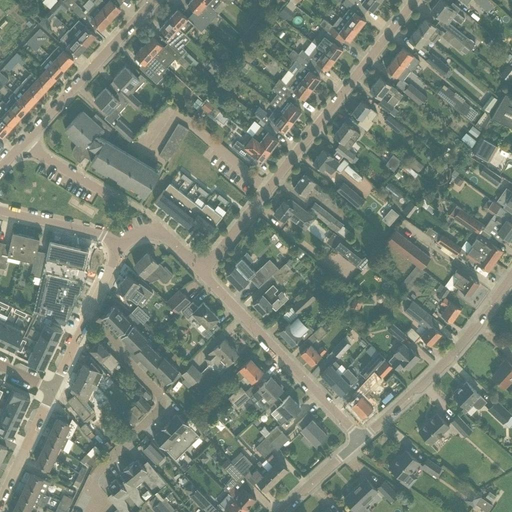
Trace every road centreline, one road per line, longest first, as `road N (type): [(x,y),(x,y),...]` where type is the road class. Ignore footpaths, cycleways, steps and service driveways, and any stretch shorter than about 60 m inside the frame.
road 1 (residential): [(203,271),(416,0)]
road 2 (residential): [(363,438),(203,271)]
road 3 (residential): [(363,438),(466,335),(511,272)]
road 4 (residential): [(85,320),(157,391),(161,411),(99,474)]
road 5 (residential): [(28,140),(159,0)]
road 6 (residential): [(117,248),(87,229),(0,210)]
